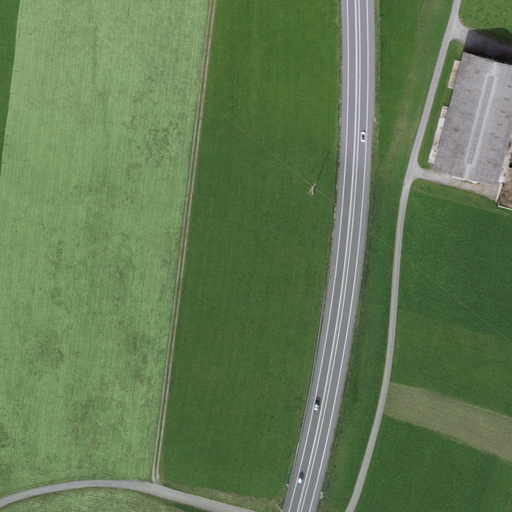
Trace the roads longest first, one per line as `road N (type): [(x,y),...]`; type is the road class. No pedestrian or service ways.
road 1 (track): [(462,0),(411,204),(389,385),(349,511)]
road 2 (trunk): [(304,511),(352,263),(362,0)]
road 3 (trunk): [(350,0),(340,263),(292,511)]
road 4 (track): [(153,490),(213,0)]
road 5 (track): [(232,511),(130,484),(75,484),(0,503)]
